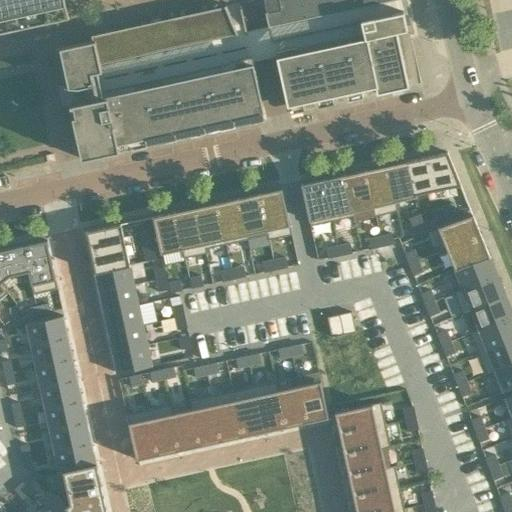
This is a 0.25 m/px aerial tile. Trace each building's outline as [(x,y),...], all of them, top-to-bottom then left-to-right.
[(21,0),(0,0),(7,32),(28,28),(21,0)] [(42,0),(21,0),(28,28),(48,23),(42,0)] [(42,0),(48,23),(68,19),(63,0),(42,0)] [(261,0),(261,1),(263,1),(272,41),(274,41),(287,104),(374,86),(376,93),(408,86),(397,32),(407,29),(400,0),(261,0)] [(92,40),(57,48),(81,159),(119,150),(117,143),(263,111),(240,6),(239,6),(238,3),(91,35),(92,40)] [(447,152),(427,156),(435,193),(461,187),(447,152)] [(55,160),(53,153),(45,155),(46,160),(46,161),(55,160)] [(427,156),(407,161),(415,197),(435,193),(427,156)] [(405,161),(385,166),(393,203),(413,199),(405,161)] [(385,166),(364,170),(372,208),(393,203),(385,166)] [(364,170),(343,175),(351,213),(372,208),(364,170)] [(343,175),(321,180),(330,218),(351,213),(343,175)] [(321,180),(299,185),(308,222),(330,218),(321,180)] [(281,188),(259,193),(267,230),(289,225),(281,188)] [(259,193),(238,198),(246,235),(267,230),(259,193)] [(238,198),(217,202),(225,239),(246,235),(238,198)] [(217,202),(196,207),(204,244),(225,239),(217,202)] [(449,205),(440,208),(444,220),(454,216),(449,205)] [(196,207),(174,212),(182,248),(204,244),(196,207)] [(440,208),(431,212),(434,220),(435,223),(444,220),(440,208)] [(174,212),(152,217),(160,253),(182,248),(174,212)] [(472,215),(437,229),(446,250),(481,236),(472,215)] [(434,220),(423,224),(426,233),(437,229),(435,223),(434,220)] [(120,224),(86,231),(90,252),(95,272),(129,264),(125,244),(120,224)] [(148,224),(138,226),(140,238),(150,235),(148,224)] [(423,224),(411,229),(415,238),(426,233),(423,224)] [(391,233),(380,236),(382,246),(393,243),(391,233)] [(150,235),(140,238),(143,249),(153,247),(150,235)] [(380,236),(368,239),(370,248),(382,246),(380,236)] [(481,236),(446,250),(454,270),(489,256),(481,236)] [(46,239),(23,245),(29,271),(32,284),(55,279),(46,239)] [(349,243),(337,245),(340,255),(351,252),(349,243)] [(0,249),(0,280),(1,282),(9,275),(29,271),(23,245),(0,249)] [(337,245),(326,248),(328,258),(340,255),(337,245)] [(153,247),(143,249),(146,261),(155,259),(153,247)] [(414,250),(404,254),(409,265),(418,261),(414,250)] [(489,256),(454,270),(462,290),(497,276),(489,256)] [(285,257),(273,259),(275,269),(287,266),(285,257)] [(273,259),(262,262),(264,272),(275,269),(273,259)] [(418,261),(409,265),(413,276),(423,272),(418,261)] [(129,264),(95,272),(99,292),(134,284),(129,264)] [(163,266),(153,268),(156,280),(166,277),(163,266)] [(243,266),(231,269),(233,278),(245,276),(243,266)] [(231,269),(219,271),(222,281),(233,278),(231,269)] [(196,274),(189,276),(191,288),(198,286),(196,274)] [(189,276),(182,277),(184,289),(191,288),(189,276)] [(497,276),(462,290),(470,310),(505,296),(497,276)] [(166,277),(156,280),(158,291),(168,289),(166,277)] [(134,284),(99,292),(103,312),(138,304),(134,284)] [(430,290),(420,294),(425,305),(434,301),(430,290)] [(511,313),(505,296),(470,310),(478,330),(511,316),(511,313)] [(434,301),(425,305),(429,316),(439,312),(434,301)] [(47,302),(36,304),(38,314),(50,311),(47,302)] [(138,304),(103,312),(108,332),(142,324),(156,321),(152,302),(138,305),(138,304)] [(36,304),(24,307),(27,316),(38,314),(36,304)] [(181,304),(171,306),(174,317),(184,315),(181,304)] [(16,306),(7,309),(9,320),(19,318),(16,306)] [(351,312),(339,315),(343,333),(355,331),(354,329),(351,312)] [(63,314),(26,323),(31,345),(68,337),(63,314)] [(184,315),(174,317),(177,329),(186,327),(184,315)] [(339,315),(327,317),(331,336),(343,333),(339,315)] [(511,316),(478,330),(486,350),(511,339),(511,316)] [(142,324),(108,332),(112,352),(149,344),(145,324),(142,324)] [(446,330),(437,334),(441,345),(450,341),(446,330)] [(188,335),(178,337),(181,349),(191,347),(188,335)] [(68,337),(31,345),(36,366),(72,358),(68,337)] [(7,338),(0,339),(0,351),(9,349),(7,338)] [(511,339),(486,350),(494,370),(511,363),(511,339)] [(450,341),(441,345),(446,356),(455,353),(450,341)] [(149,344),(112,352),(117,373),(154,365),(149,344)] [(301,344),(289,346),(291,356),(303,353),(301,344)] [(289,346),(277,349),(280,359),(291,356),(289,346)] [(259,353),(247,355),(249,365),(261,363),(259,353)] [(247,355),(235,358),(237,368),(249,365),(247,355)] [(72,358),(36,366),(40,387),(77,379),(72,358)] [(11,359),(1,361),(4,373),(14,371),(11,359)] [(216,362),(205,365),(207,374),(219,372),(216,362)] [(511,363),(494,370),(503,391),(511,387),(511,363)] [(205,365),(193,367),(195,377),(207,374),(205,365)] [(173,367),(161,369),(164,379),(175,376),(173,367)] [(161,369),(150,372),(152,382),(164,379),(161,369)] [(462,370),(453,374),(457,385),(467,381),(462,370)] [(14,371),(4,373),(6,384),(16,382),(14,371)] [(140,374),(129,376),(131,386),(143,384),(140,374)] [(77,379),(40,387),(45,408),(81,400),(77,379)] [(320,380),(298,385),(306,422),(328,417),(320,380)] [(467,381),(457,385),(462,396),(471,393),(467,381)] [(298,385),(277,390),(285,427),(306,422),(298,385)] [(277,390),(255,395),(264,431),(285,427),(277,390)] [(255,395),(234,399),(242,436),(264,431),(255,395)] [(234,399),(213,404),(221,441),(242,436),(234,399)] [(81,400),(45,408),(49,429),(86,421),(81,400)] [(20,401),(11,403),(13,415),(23,413),(20,401)] [(213,404),(192,408),(200,445),(221,441),(213,404)] [(371,404),(334,412),(339,434),(376,426),(371,404)] [(412,406),(403,408),(405,420),(415,417),(412,406)] [(192,408),(171,413),(179,450),(200,445),(192,408)] [(23,413),(13,415),(16,426),(25,424),(23,413)] [(171,413),(150,418),(158,454),(179,450),(171,413)] [(480,416),(471,420),(475,431),(484,428),(480,416)] [(415,417),(405,420),(408,431),(417,429),(415,417)] [(150,418),(128,423),(136,459),(158,454),(150,418)] [(86,421),(49,429),(54,450),(91,442),(86,421)] [(376,426),(339,434),(344,455),(380,447),(376,426)] [(484,428),(475,431),(479,442),(488,439),(484,428)] [(91,442),(54,450),(59,472),(63,471),(96,464),(91,442)] [(30,443),(20,446),(22,457),(32,455),(30,443)] [(380,447),(344,455),(348,476),(385,468),(380,447)] [(422,448),(412,450),(414,462),(424,460),(422,448)] [(32,455),(22,457),(25,469),(35,466),(32,455)] [(494,455),(485,458),(489,469),(498,466),(494,455)] [(424,460),(414,462),(417,473),(427,471),(424,460)] [(106,511),(96,464),(63,471),(69,502),(66,505),(71,511),(106,511)] [(498,466),(489,469),(493,481),(503,477),(498,466)] [(385,468),(348,476),(353,497),(390,489),(385,468)] [(47,475),(46,481),(57,495),(66,505),(69,502),(63,471),(59,472),(47,475)] [(25,480),(19,484),(27,494),(32,489),(25,480)] [(19,484),(14,489),(21,498),(27,494),(19,484)] [(390,489),(353,497),(356,511),(387,511),(394,510),(390,489)] [(431,490),(421,492),(424,504),(433,502),(431,490)] [(511,502),(508,493),(499,496),(503,508),(511,504),(511,502)] [(57,495),(40,509),(41,511),(71,511),(66,505),(57,495)] [(435,511),(433,502),(424,504),(425,511),(435,511)]
